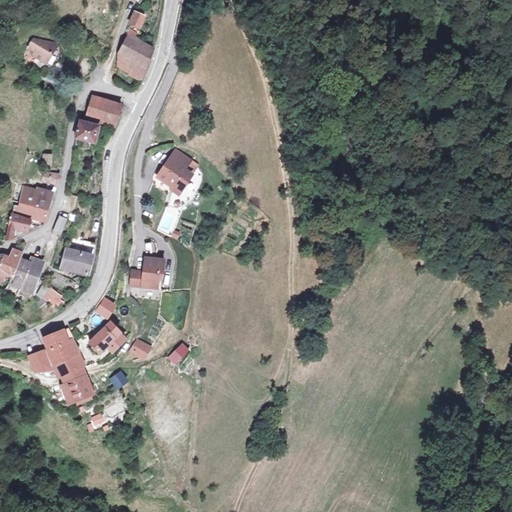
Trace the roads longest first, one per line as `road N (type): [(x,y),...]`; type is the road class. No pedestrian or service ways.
road 1 (tertiary): [(0,347),(87,305),(106,270),(116,161),(141,100)]
road 2 (unclassified): [(141,100),(86,91),(46,230),(0,248)]
road 3 (residential): [(137,187),(144,140),(176,69),(177,58),(164,51)]
